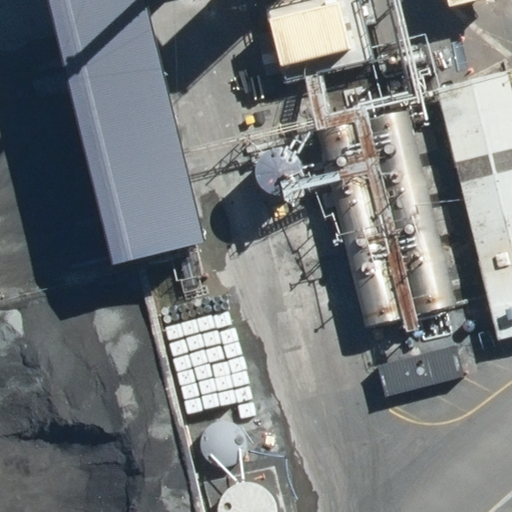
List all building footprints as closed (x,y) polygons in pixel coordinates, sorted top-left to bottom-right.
[(238,234),(180,0),(79,0),(143,258),(238,234)] [(406,105),(371,114),(420,313),(455,304),(406,105)] [(351,118),(316,126),(364,325),(399,316),(351,118)] [(256,183),(261,190),(268,195),(276,197),(284,196),(291,193),(297,187),(301,180),(302,172),(300,164),(295,157),(288,152),(280,149),(273,150),(267,152),(261,156),(257,162),(254,168),(254,175),(256,183)] [(207,451),(211,457),(217,461),(224,463),(231,462),(238,459),(243,455),(246,448),(246,441),(245,434),(241,428),(235,424),(228,422),(222,422),(216,424),(211,428),(208,433),(206,438),(205,444),(207,451)] [(275,511),(275,509),(273,499),(267,491),(259,485),(250,482),(241,483),(233,486),(226,491),(221,497),(218,505),(217,511),(275,511)] [(80,498),(73,499),(68,501),(63,505),(59,508),(55,511),(109,511),(106,508),(102,504),(97,501),(92,499),(86,498),(80,498)]
